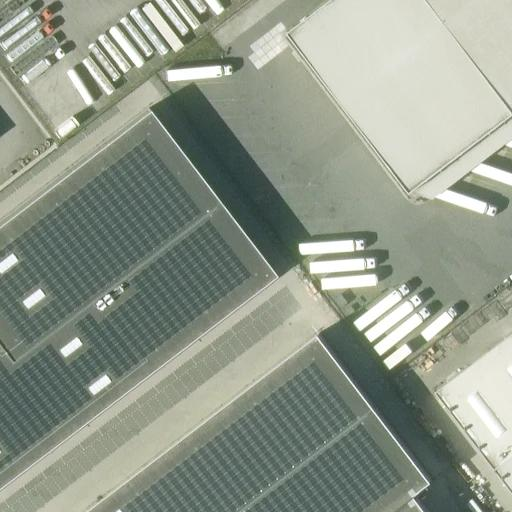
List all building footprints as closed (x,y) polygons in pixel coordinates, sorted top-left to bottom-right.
[(511,0),(329,0),(290,30),(413,192),(414,191),(433,197),(450,184),(456,167),(467,171),(473,154),(484,158),(490,141),(501,145),(507,128),(511,129),(511,0)] [(0,483),(274,274),(148,109),(0,221),(0,483)] [(390,511),(416,493),(432,480),(319,333),(85,511),(390,511)] [(511,333),(436,391),(511,490),(511,333)] [(430,511),(416,493),(390,511),(430,511)]
